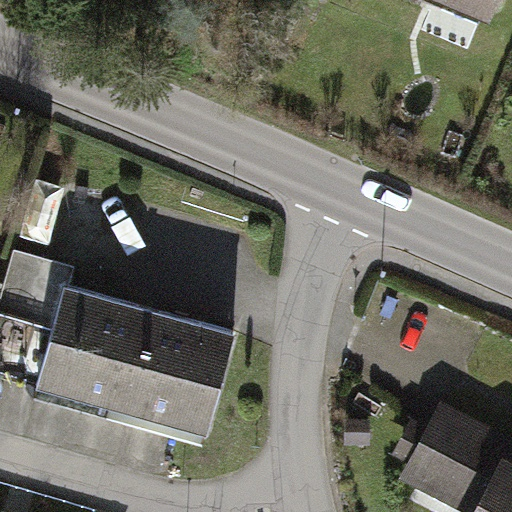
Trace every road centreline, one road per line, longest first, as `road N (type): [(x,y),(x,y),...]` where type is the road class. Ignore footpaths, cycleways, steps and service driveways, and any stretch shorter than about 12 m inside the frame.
road 1 (secondary): [(343,190),(0,47)]
road 2 (residential): [(343,190),(305,313),(307,483)]
road 3 (residential): [(0,456),(152,499),(222,506)]
road 4 (secondary): [(511,265),(343,190)]
